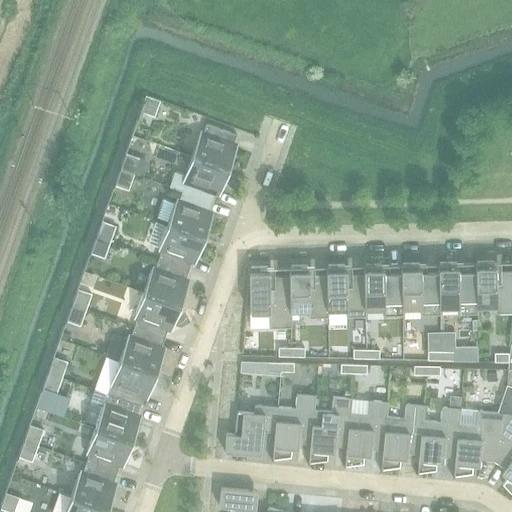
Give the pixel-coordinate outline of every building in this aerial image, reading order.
[(154,116),(160,100),(145,94),(139,110),(154,116)] [(190,155),(228,168),(233,156),(231,156),(231,157),(228,156),(236,133),(225,130),(226,129),(206,122),(202,133),(199,132),(190,155)] [(119,168),(134,173),(139,157),(125,152),(119,168)] [(224,181),(228,168),(190,155),(182,178),(186,179),(182,190),(212,201),(220,178),(223,179),(223,181),(224,181)] [(128,189),(134,173),(119,168),(113,184),(128,189)] [(204,224),(212,201),(182,190),(178,201),(175,200),(166,223),(204,236),(209,224),(207,223),(207,225),(204,224)] [(95,236),(109,241),(115,225),(101,220),(95,236)] [(200,249),(204,236),(166,223),(158,246),(162,247),(158,258),(188,269),(196,246),(199,247),(199,248),(200,249)] [(104,257),(109,241),(95,236),(89,252),(104,257)] [(180,292),(188,269),(158,258),(154,269),(150,268),(142,291),(180,304),(184,292),(183,291),(183,293),(180,292)] [(511,270),(495,271),(495,259),(475,260),(475,271),(476,271),(476,306),(477,306),(495,306),(495,312),(511,311),(511,270)] [(477,313),(477,306),(476,306),(476,271),(475,271),(458,272),(458,260),(437,260),(438,272),(439,307),(440,307),(457,307),(458,313),(477,313)] [(420,272),(420,261),(400,261),(400,273),(401,273),(402,308),(420,308),(420,314),(440,314),(440,307),(439,307),(438,272),(420,272)] [(383,273),(383,262),(363,262),(363,274),(364,274),(364,309),(365,309),(383,309),(383,315),(403,314),(402,308),(401,273),(400,273),(383,273)] [(309,275),(308,263),(288,264),(289,276),(290,311),(291,311),(308,310),(308,317),(328,316),(328,310),(327,310),(327,275),(326,275),(309,275)] [(346,274),(346,263),(326,263),(326,275),(327,275),(327,310),(328,310),(346,309),(346,316),(365,315),(365,309),(364,309),(364,274),(363,274),(346,274)] [(291,326),(291,311),(290,311),(289,276),(268,276),(268,264),(248,265),(245,304),(249,304),(249,312),(268,311),(268,327),(291,326)] [(71,304),(85,309),(91,293),(77,288),(71,304)] [(176,317),(180,304),(142,291),(134,314),(137,315),(134,326),(164,337),(172,313),(175,315),(175,316),(176,317)] [(80,325),(85,309),(71,304),(65,320),(80,325)] [(156,360),(164,337),(134,326),(130,337),(126,336),(118,359),(156,372),(160,360),(159,359),(159,361),(156,360)] [(291,355),(291,346),(278,346),(278,355),(291,355)] [(291,346),(291,355),(304,356),(304,347),(291,346)] [(365,357),(366,348),(353,348),(352,357),(365,357)] [(366,348),(365,357),(378,358),(379,349),(366,348)] [(440,359),(440,350),(427,350),(427,359),(440,359)] [(440,350),(440,359),(468,360),(468,351),(440,350)] [(507,361),(507,352),(494,351),(494,361),(507,361)] [(106,354),(94,388),(140,404),(148,381),(151,382),(150,384),(152,385),(156,372),(118,359),(106,354)] [(47,372),(61,377),(67,361),(53,355),(47,372)] [(280,370),(280,361),(267,361),(267,370),(280,370)] [(280,361),(280,370),(293,371),(293,361),(280,361)] [(353,372),(353,363),(340,362),(340,372),(353,372)] [(353,363),(353,372),(366,372),(366,363),(353,363)] [(426,374),(426,365),(413,365),(413,374),(426,374)] [(426,365),(426,374),(439,374),(439,365),(426,365)] [(56,393),(61,377),(47,372),(41,388),(56,393)] [(510,412),(511,405),(511,386),(506,384),(497,410),(477,409),(476,424),(459,422),(458,422),(455,456),(454,456),(452,477),(454,477),(454,475),(471,472),(472,465),(479,465),(479,458),(493,460),(510,412)] [(140,404),(94,388),(89,400),(102,405),(94,427),(132,440),(136,427),(135,427),(135,429),(132,428),(140,404)] [(314,409),(315,394),(296,392),(295,407),(276,405),(274,431),(271,461),(273,461),(273,458),(290,456),(291,448),(298,448),(298,442),(309,443),(310,443),(313,409),(314,409)] [(350,412),(351,397),(332,395),(331,410),(314,409),(313,409),(310,443),(309,443),(308,464),(309,464),(309,461),(326,459),(327,451),(334,452),(334,445),(346,446),(349,412),(350,412)] [(386,415),(388,400),(368,399),(367,414),(350,412),(349,412),(346,446),(344,467),(345,467),(345,465),(363,462),(363,455),(370,455),(370,448),(382,449),(383,450),(386,415)] [(422,419),(424,404),(405,402),(403,417),(386,415),(383,450),(382,449),(380,471),(381,471),(382,468),(399,466),(400,458),(406,459),(407,452),(418,453),(419,453),(422,419)] [(274,431),(276,405),(254,403),(253,412),(236,411),(233,433),(226,432),(224,451),(261,454),(263,430),(274,431)] [(459,422),(460,407),(441,406),(439,420),(422,419),(419,453),(418,453),(416,474),(417,474),(418,471),(435,469),(436,461),(443,462),(443,455),(454,456),(455,456),(458,422),(459,422)] [(511,413),(510,412),(493,460),(504,467),(501,473),(506,477),(502,483),(511,493),(511,413)] [(23,439),(37,445),(43,429),(28,423),(23,439)] [(128,452),(132,440),(94,427),(86,449),(89,450),(85,462),(116,472),(124,449),(127,450),(126,452),(128,452)] [(32,461),(37,445),(23,439),(17,456),(32,461)] [(108,496),(116,472),(85,462),(82,473),(78,472),(70,495),(108,508),(112,495),(111,495),(111,497),(108,496)] [(254,511),(257,490),(220,487),(218,505),(226,506),(225,511),(254,511)] [(0,507),(11,511),(13,511),(19,496),(4,491),(0,503),(0,507)] [(106,511),(108,508),(70,495),(59,491),(51,511),(106,511)]
